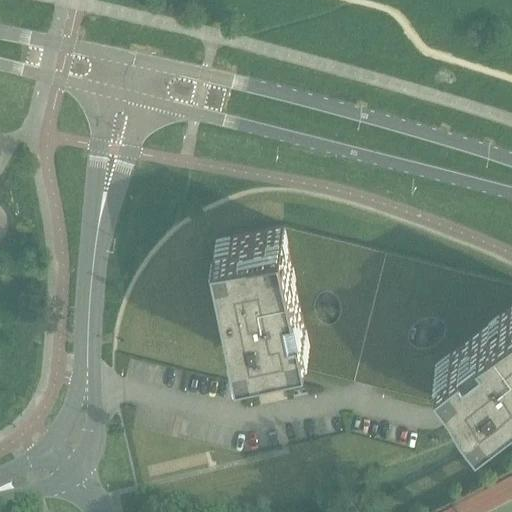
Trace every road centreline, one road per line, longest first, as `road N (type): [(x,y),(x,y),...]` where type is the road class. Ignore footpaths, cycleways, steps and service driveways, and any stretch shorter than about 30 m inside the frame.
road 1 (secondary): [(511,161),(135,59)]
road 2 (secondary): [(143,101),(511,195)]
road 3 (tertiary): [(57,459),(85,401),(101,205)]
road 4 (secondary): [(135,59),(0,32)]
